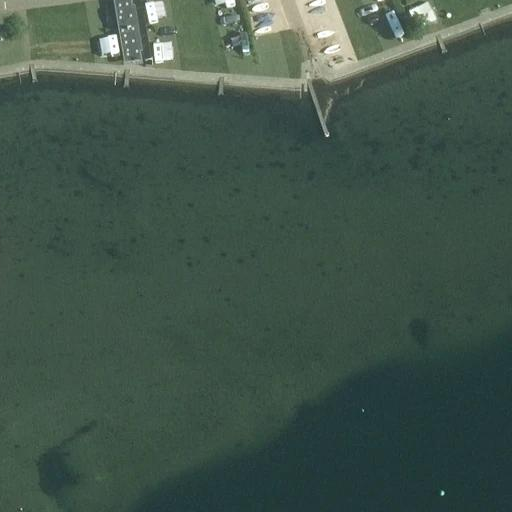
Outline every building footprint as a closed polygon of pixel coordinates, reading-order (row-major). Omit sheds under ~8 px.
[(145,0),(121,3),(131,37),(149,37),(145,0)] [(436,0),(418,0),(414,1),(421,21),(442,14),(436,0)] [(273,3),(252,7),(257,29),(277,24),(273,3)] [(220,20),(224,47),(248,43),(244,17),(220,20)] [(156,22),(155,42),(175,43),(176,23),(156,22)]
